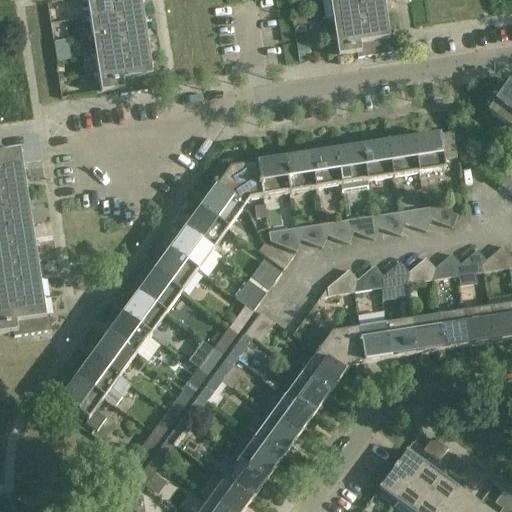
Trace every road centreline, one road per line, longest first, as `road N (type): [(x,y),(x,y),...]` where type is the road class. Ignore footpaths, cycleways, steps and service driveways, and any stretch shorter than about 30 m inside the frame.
road 1 (residential): [(78,139),(511,59)]
road 2 (residential): [(304,511),(388,402),(511,383)]
